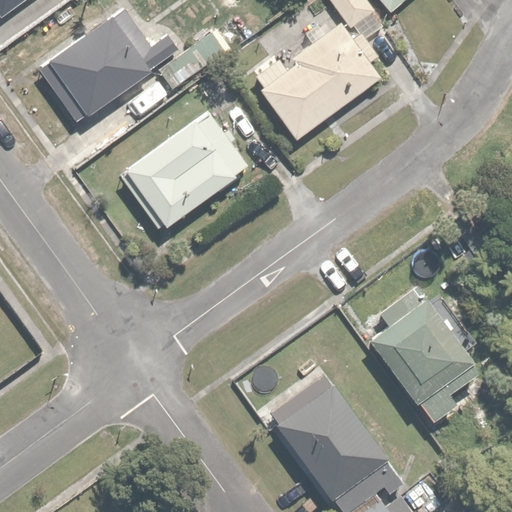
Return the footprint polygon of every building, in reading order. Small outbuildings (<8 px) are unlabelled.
[(10,0),(19,11),(34,0),(10,0)] [(374,7),(368,0),(329,0),(350,26),(374,7)] [(381,0),(390,9),(400,0),(381,0)] [(160,62),(124,6),(34,65),(70,120),(160,62)] [(294,134),(377,76),(339,21),(284,60),(278,52),(250,72),(294,134)] [(229,46),(216,27),(157,66),(170,85),(229,46)] [(245,161),(204,108),(123,170),(164,223),(245,161)] [(473,365),(415,285),(414,283),(377,309),(387,324),(367,338),(425,419),(457,396),(448,383),(473,365)] [(346,511),(399,475),(332,379),(273,420),(329,499),(332,497),(343,511),(346,511)] [(384,511),(377,501),(361,511),(384,511)]
